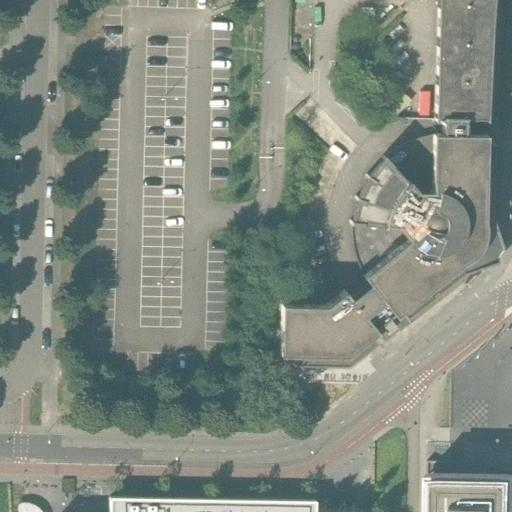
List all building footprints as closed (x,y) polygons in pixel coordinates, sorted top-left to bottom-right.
[(485,122),(487,122),(488,102),(490,9),(491,0),(436,0),(433,121),(435,121),(435,119),(441,119),(465,120),(485,120),(485,122)] [(389,319),(393,315),(396,319),(403,313),(407,319),(463,274),(497,262),(503,251),(491,216),(493,144),(487,144),(487,136),(465,135),(465,120),(441,119),(441,135),(433,135),(433,136),(407,143),(384,157),(383,156),(380,158),(364,177),(355,197),(354,199),(349,221),(349,224),(351,225),(353,251),(363,276),(362,277),(369,285),(351,299),(344,291),(325,306),(281,305),(280,356),(291,357),(291,365),(347,366),(376,344),(371,339),(378,333),(375,330),(380,326),(387,335),(396,328),(389,319)] [(511,511),(511,482),(426,481),(425,511),(511,511)] [(314,511),(315,501),(108,498),(108,511),(314,511)] [(42,511),(41,510),(36,505),(31,503),(24,502),(20,502),(17,504),(17,511),(42,511)]
